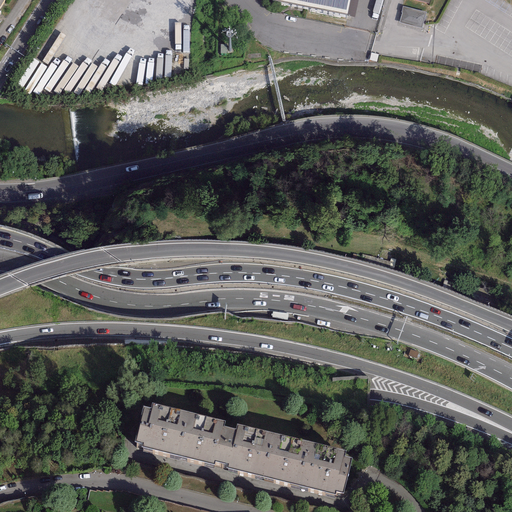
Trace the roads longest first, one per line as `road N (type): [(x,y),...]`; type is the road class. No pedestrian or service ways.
road 1 (motorway): [(0,260),(123,301),(253,298),(323,308),(424,339),(511,379)]
road 2 (motorway): [(511,348),(339,286),(232,272),(115,276),(0,235)]
road 3 (motorway): [(511,326),(395,280),(260,252),(111,256),(0,288)]
road 4 (motorway): [(0,339),(127,329),(271,345),(382,372),(511,426)]
road 5 (tertiary): [(0,195),(321,139),(399,148),(511,190)]
road 6 (residential): [(0,490),(49,479),(114,479),(261,511)]
road 7 (primary): [(220,511),(231,453),(260,417),(297,399),(368,394)]
road 8 (motorway): [(368,394),(511,439)]
